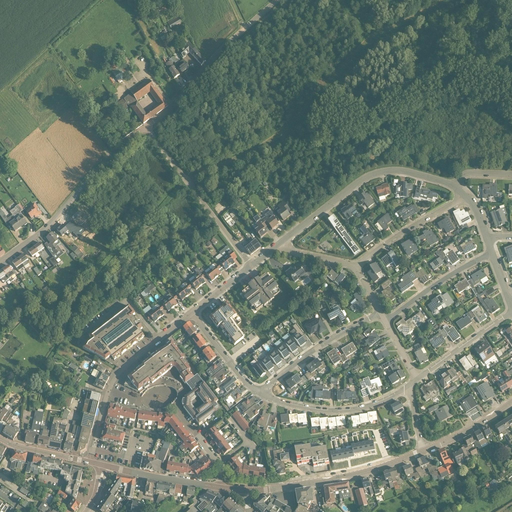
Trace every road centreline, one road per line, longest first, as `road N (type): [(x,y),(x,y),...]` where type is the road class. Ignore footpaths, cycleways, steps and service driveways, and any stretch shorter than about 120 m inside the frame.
road 1 (residential): [(281,242),(376,173),(416,173),(455,185)]
road 2 (residential): [(89,462),(119,371),(190,312)]
road 3 (secondary): [(245,491),(340,478),(423,451)]
road 4 (unclassified): [(146,127),(276,0)]
road 5 (unclassified): [(251,265),(146,127)]
road 6 (residential): [(406,388),(352,410),(262,394)]
road 7 (residential): [(380,313),(321,344),(262,394)]
road 8 (residential): [(354,268),(465,194)]
road 9 (residential): [(384,321),(491,252)]
